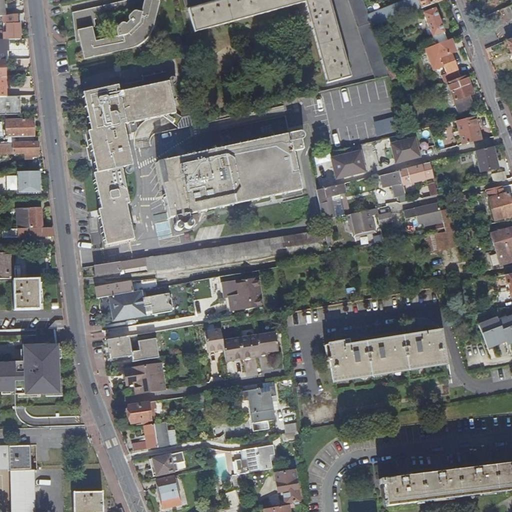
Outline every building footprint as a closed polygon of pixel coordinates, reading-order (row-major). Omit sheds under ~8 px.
[(94,39),(79,43),(84,61),(117,54),(133,50),(137,48),(140,49),(144,47),(147,44),(150,40),(151,38),(151,37),(150,35),(151,34),(152,34),(154,32),(156,29),(157,22),(157,21),(155,19),(155,17),(157,17),(159,15),(161,8),(161,6),(160,4),(159,3),(159,2),(149,0),(143,0),(144,1),(139,0),(134,0),(71,15),(74,32),(75,33),(77,34),(91,30),(94,29),(95,26),(94,21),(129,13),(131,15),(128,18),(127,20),(128,21),(129,24),(126,26),(124,25),(121,25),(116,30),(116,33),(116,35),(116,38),(99,42),(98,40),(96,40),(94,39)] [(195,33),(306,3),(304,0),(227,0),(189,10),(188,10),(194,34),(195,33)] [(304,0),(306,3),(328,84),(351,78),(350,77),(328,0),(304,0)] [(349,0),(376,80),(390,77),(387,69),(386,66),(373,28),(371,22),(363,0),(349,0)] [(422,9),(445,0),(418,0),(420,3),(422,9)] [(414,12),(422,9),(420,3),(412,7),(414,12)] [(404,16),(414,12),(412,7),(402,10),(404,16)] [(397,19),(404,16),(402,10),(371,22),(373,28),(384,24),(397,19)] [(436,47),(448,42),(436,10),(424,14),(436,47)] [(504,16),(501,11),(492,15),(494,20),(504,16)] [(13,15),(2,16),(1,16),(1,35),(0,35),(0,39),(3,40),(17,39),(17,23),(13,23),(13,15)] [(397,19),(384,24),(386,29),(399,24),(397,19)] [(77,34),(79,43),(94,39),(91,30),(77,34)] [(447,84),(461,79),(452,56),(456,54),(452,41),(448,42),(436,47),(427,50),(435,71),(444,68),(447,75),(444,76),(447,84)] [(174,113),(165,71),(141,76),(142,80),(82,93),(90,130),(87,131),(96,175),(93,175),(100,211),(97,211),(105,246),(133,240),(125,205),(128,204),(121,169),(131,167),(125,137),(131,136),(129,122),(174,113)] [(473,96),(466,77),(461,79),(447,84),(458,112),(472,107),(468,98),(473,96)] [(0,114),(17,114),(17,101),(14,101),(14,96),(4,96),(0,96),(0,114)] [(3,137),(33,136),(31,118),(2,120),(3,137)] [(463,146),(482,141),(476,118),(457,122),(463,146)] [(190,215),(302,189),(294,151),(303,149),(301,139),(302,139),(304,137),(304,136),(304,134),(303,132),(301,131),(299,131),(157,163),(170,219),(176,218),(177,223),(176,225),(176,228),(177,230),(179,231),(182,231),(184,229),(185,227),(185,226),(186,225),(186,227),(189,228),(191,228),(192,228),(194,226),(194,223),(194,222),(192,220),(191,220),(190,215)] [(409,134),(390,139),(391,145),(414,140),(413,133),(409,134)] [(414,140),(391,145),(396,164),(420,158),(415,139),(414,140)] [(35,143),(0,143),(0,154),(29,153),(30,157),(36,156),(35,143)] [(498,169),(493,148),(475,153),(476,155),(480,173),(498,169)] [(364,153),(331,156),(334,181),(366,178),(364,153)] [(403,185),(412,183),(420,181),(433,178),(430,164),(399,171),(400,173),(403,185)] [(37,178),(37,171),(9,172),(10,192),(38,192),(37,178)] [(385,189),(403,185),(400,173),(382,177),(385,189)] [(493,184),(507,181),(505,173),(491,176),(493,184)] [(429,197),(437,196),(435,184),(428,185),(429,197)] [(317,191),(323,222),(330,220),(327,203),(342,199),(341,195),(344,194),(342,185),(317,191)] [(503,196),(502,188),(486,192),(488,200),(498,197),(503,196)] [(504,219),(511,216),(511,206),(508,194),(503,196),(498,197),(501,209),(504,219)] [(498,197),(488,200),(492,212),(501,209),(498,197)] [(370,211),(377,210),(375,201),(355,204),(357,214),(370,211)] [(443,222),(441,213),(439,205),(405,213),(406,219),(417,217),(419,225),(424,224),(425,226),(443,222)] [(15,208),(15,229),(39,228),(39,208),(15,208)] [(357,214),(351,215),(356,235),(374,231),(370,211),(357,214)] [(445,233),(455,231),(450,211),(441,213),(443,222),(443,225),(445,231),(445,233)] [(153,216),(157,234),(171,232),(167,213),(153,216)] [(378,216),(380,226),(393,223),(390,213),(378,216)] [(426,235),(445,231),(443,225),(425,229),(426,235)] [(28,236),(50,236),(49,228),(39,228),(15,229),(0,229),(0,237),(28,238),(28,236)] [(511,228),(491,235),(500,266),(511,262),(511,228)] [(325,231),(268,239),(270,251),(327,241),(325,231)] [(445,233),(435,235),(438,251),(457,248),(455,231),(445,233)] [(270,251),(268,239),(95,266),(97,276),(122,272),(122,271),(148,267),(149,271),(270,252),(270,251)] [(0,278),(9,278),(9,253),(0,253),(0,278)] [(505,276),(495,278),(498,293),(510,291),(509,287),(507,287),(505,276)] [(36,309),(35,278),(11,279),(11,309),(36,309)] [(263,306),(258,278),(236,282),(238,295),(229,296),(232,311),(263,306)] [(96,289),(98,299),(109,297),(113,296),(134,293),(133,283),(96,289)] [(143,291),(134,293),(113,296),(116,313),(112,313),(114,323),(137,318),(137,315),(142,314),(141,308),(152,307),(153,315),(173,312),(172,308),(173,306),(172,299),(170,298),(169,294),(145,299),(143,291)] [(511,316),(498,322),(497,319),(478,326),(488,348),(506,341),(507,344),(511,342),(511,316)] [(61,320),(53,320),(47,328),(62,328),(61,320)] [(208,353),(219,351),(218,343),(223,342),(225,350),(227,362),(269,355),(268,352),(278,350),(276,333),(223,341),(222,330),(205,333),(208,353)] [(446,366),(440,332),(344,348),(343,343),(326,346),(329,360),(326,360),(326,363),(329,362),(333,384),(342,383),(342,380),(437,365),(437,367),(446,366)] [(132,356),(158,351),(156,338),(138,341),(139,347),(131,348),(129,337),(108,341),(110,359),(132,356)] [(0,390),(12,390),(12,393),(14,393),(56,391),(54,346),(22,347),(22,361),(13,362),(13,364),(0,364),(0,390)] [(133,362),(159,358),(158,351),(132,356),(133,362)] [(244,360),(245,375),(259,374),(257,359),(244,360)] [(135,385),(136,395),(164,390),(161,364),(125,370),(127,386),(135,385)] [(256,390),(256,386),(239,388),(241,402),(246,401),(251,433),(266,430),(265,422),(273,421),(270,402),(269,397),(272,397),(274,397),(272,388),(256,390)] [(206,402),(205,394),(197,395),(198,403),(206,402)] [(155,408),(154,402),(128,406),(131,424),(151,420),(149,409),(155,408)] [(133,451),(170,446),(166,422),(144,426),(147,441),(132,444),(133,451)] [(32,511),(31,469),(29,469),(28,461),(27,444),(7,445),(6,444),(0,444),(0,468),(7,468),(7,471),(10,471),(11,511),(32,511)] [(235,461),(238,475),(241,474),(272,470),(271,460),(270,456),(273,456),(274,456),(273,447),(241,452),(242,460),(235,461)] [(157,476),(178,470),(176,464),(184,462),(181,452),(153,459),(157,476)] [(383,480),(384,485),(386,507),(511,491),(511,463),(399,478),(383,480)] [(157,481),(160,495),(177,491),(177,489),(176,486),(174,477),(157,481)] [(300,502),(296,480),(276,483),(278,493),(283,492),(285,504),(300,502)] [(177,491),(160,495),(164,509),(180,505),(177,491)] [(226,494),(230,508),(241,505),(236,491),(226,494)] [(99,511),(99,492),(70,492),(70,511),(99,511)]
